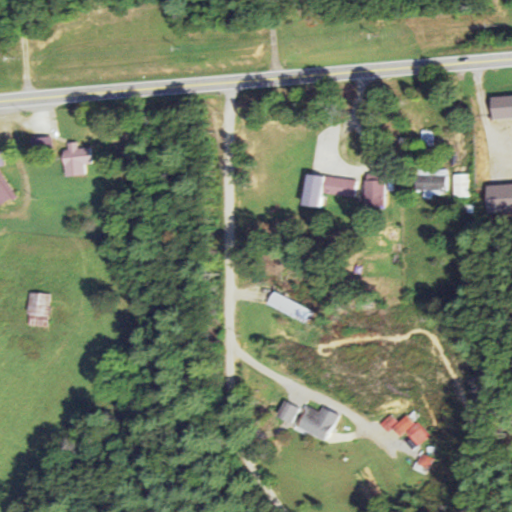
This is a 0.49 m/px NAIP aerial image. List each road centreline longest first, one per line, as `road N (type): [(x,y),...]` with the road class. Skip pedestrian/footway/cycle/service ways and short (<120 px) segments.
road 1 (secondary): [(0,104),(511,58)]
road 2 (residential): [(283,511),(227,421),(227,86)]
